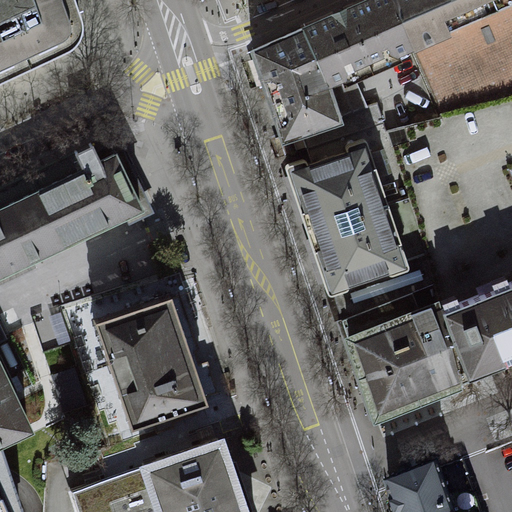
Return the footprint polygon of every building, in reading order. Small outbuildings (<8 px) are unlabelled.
[(0,0),(0,81),(72,46),(81,31),(77,15),(72,0),(0,0)] [(411,0),(361,0),(313,21),(340,90),(433,50),(411,0)] [(511,0),(411,0),(433,50),(511,15),(511,0)] [(340,90),(313,21),(253,49),(282,143),(351,118),(340,90)] [(427,266),(438,303),(448,310),(511,285),(511,97),(389,133),(427,266)] [(118,138),(0,189),(0,281),(152,212),(118,138)] [(374,143),(290,168),(330,297),(416,271),(374,143)] [(438,303),(427,266),(416,271),(330,297),(339,318),(347,339),(438,303)] [(511,285),(448,310),(474,380),(511,363),(511,285)] [(179,297),(108,321),(145,426),(216,402),(179,297)] [(438,303),(347,339),(374,421),(476,386),(474,380),(448,310),(438,303)] [(0,449),(36,433),(0,355),(0,449)] [(259,511),(234,438),(72,492),(78,511),(259,511)] [(458,511),(446,475),(393,494),(399,511),(458,511)]
